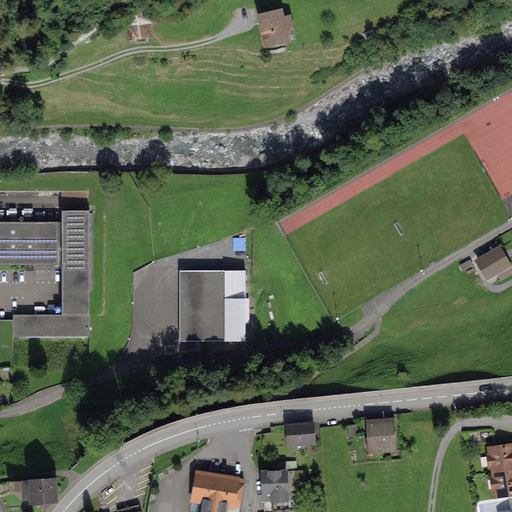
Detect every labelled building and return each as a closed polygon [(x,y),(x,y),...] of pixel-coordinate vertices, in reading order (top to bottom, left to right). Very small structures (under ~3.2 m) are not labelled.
[(279,12),(254,16),(260,49),(285,45),(283,34),(291,33),(288,18),(281,19),(279,12)] [(153,28),(130,31),(131,43),(154,41),(153,28)] [(62,224),(0,224),(0,267),(64,266),(64,318),(18,319),(18,338),(92,338),(90,215),(61,215),(62,224)] [(478,263),(489,282),(511,269),(511,266),(502,249),(478,263)] [(248,272),(181,273),(182,343),(247,343),(247,327),(252,327),(252,300),(248,300),(248,272)] [(394,422),(368,425),(372,455),(398,452),(394,422)] [(285,429),(287,449),(316,446),(314,426),(285,429)] [(511,447),(488,451),(496,501),(511,498),(511,447)] [(260,477),(261,511),(303,511),(301,474),(260,477)] [(59,503),(57,477),(28,479),(30,505),(59,503)] [(187,511),(226,511),(227,508),(238,510),(242,487),(192,479),(187,511)]
